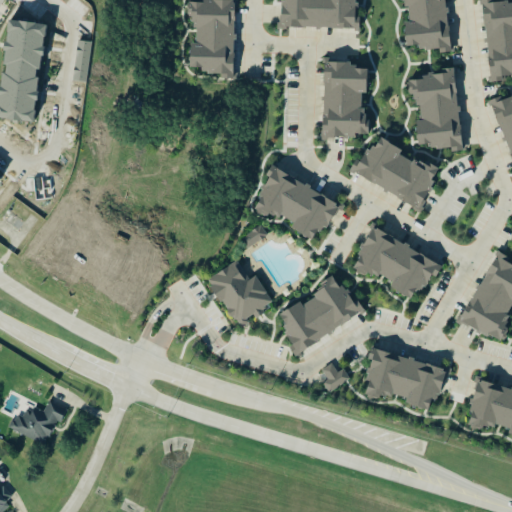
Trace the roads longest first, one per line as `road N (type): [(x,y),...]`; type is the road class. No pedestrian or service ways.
road 1 (tertiary): [(511,506),(304,413),(146,362),(0,281)]
road 2 (tertiary): [(0,321),(128,391),(511,510)]
road 3 (residential): [(72,511),(146,362)]
